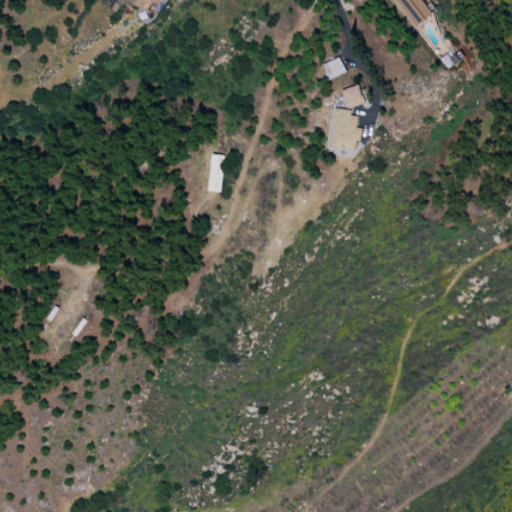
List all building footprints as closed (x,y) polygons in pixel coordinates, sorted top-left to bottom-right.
[(161,0),(130,0),(147,11),(153,1),(159,4),(161,0)] [(322,65),(329,79),(346,71),(339,56),(322,65)] [(348,108),(365,103),(359,84),(342,89),(348,108)] [(358,112),(335,109),(330,147),(358,150),(361,128),(356,127),(358,112)] [(223,155),(210,154),(209,191),(221,191),(223,155)]
